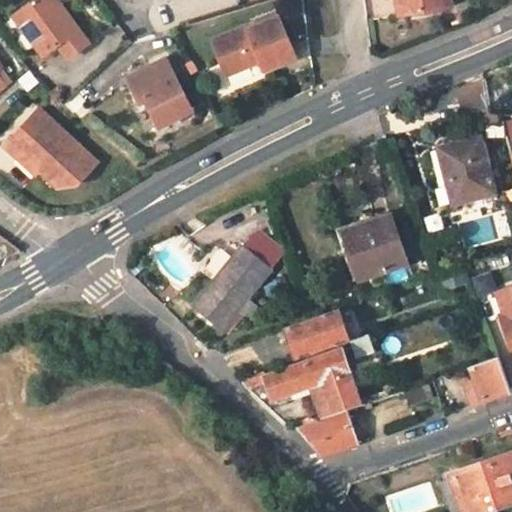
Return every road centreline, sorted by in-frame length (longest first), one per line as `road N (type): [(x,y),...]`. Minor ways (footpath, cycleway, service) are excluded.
road 1 (tertiary): [(511,33),(59,264)]
road 2 (residential): [(314,480),(267,427),(59,264)]
road 3 (residential): [(314,480),(511,410)]
